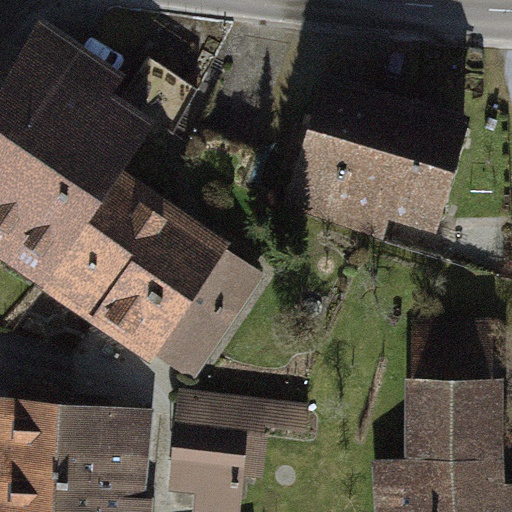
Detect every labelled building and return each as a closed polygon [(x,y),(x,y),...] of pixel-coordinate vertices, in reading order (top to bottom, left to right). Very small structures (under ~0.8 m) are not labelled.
[(47,50),(0,124),(0,237),(198,362),(258,268),(104,171),(142,110),(47,50)] [(342,73),(305,182),(430,224),(467,114),(342,73)] [(487,329),(398,332),(402,436),(379,437),(382,511),(511,511),(511,493),(494,494),(487,329)] [(138,511),(143,412),(9,394),(2,511),(138,511)] [(189,397),(181,480),(264,489),(267,456),(307,460),(313,410),(189,397)]
